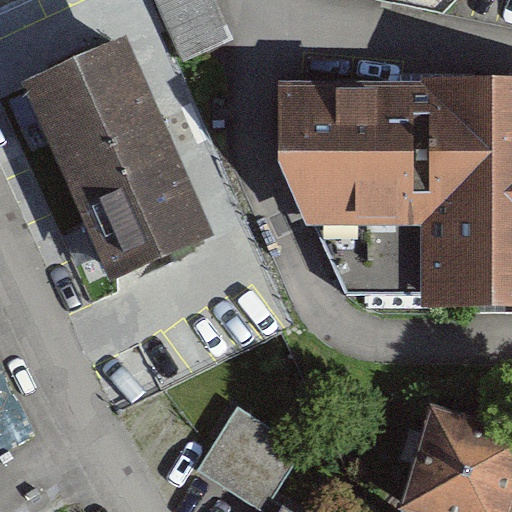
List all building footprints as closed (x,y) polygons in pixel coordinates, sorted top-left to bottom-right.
[(213,0),(156,0),(187,71),(235,50),(213,0)] [(71,191),(169,148),(130,60),(32,103),(71,191)] [(511,92),(280,96),(281,185),(348,303),(423,304),(421,322),(511,323),(511,92)] [(169,148),(71,191),(115,287),(212,243),(169,148)] [(511,511),(511,433),(436,411),(404,511),(511,511)] [(238,415),(200,477),(256,511),(265,511),(301,455),(238,415)]
